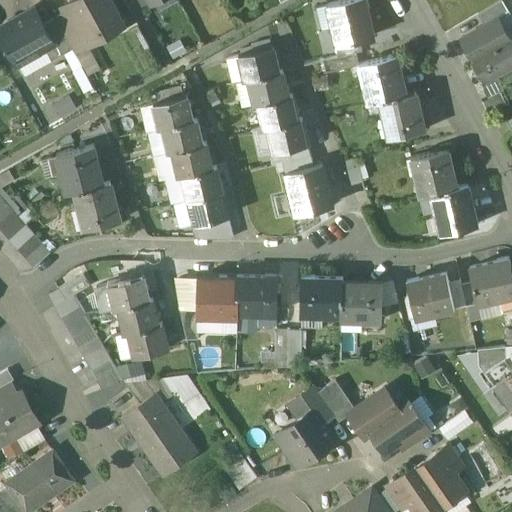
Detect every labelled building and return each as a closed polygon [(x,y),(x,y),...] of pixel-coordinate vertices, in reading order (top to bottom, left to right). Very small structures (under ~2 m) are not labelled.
[(111,0),(70,0),(69,1),(73,7),(67,10),(74,22),(80,19),(89,36),(91,35),(121,18),(111,0)] [(366,0),(347,0),(328,5),(337,44),(361,38),(373,36),(367,8),(368,8),(366,0)] [(502,0),(478,14),(484,25),(508,11),(502,0)] [(36,8),(0,27),(0,30),(18,63),(46,48),(55,42),(44,23),(36,8)] [(80,19),(74,22),(67,10),(56,16),(73,48),(92,37),(91,35),(89,36),(80,19)] [(44,23),(55,42),(46,48),(52,60),(73,48),(56,16),(44,23)] [(499,18),(461,39),(472,59),(510,38),(499,18)] [(361,38),(337,44),(339,55),(357,51),(364,49),(361,38)] [(511,40),(510,38),(472,59),(484,81),(505,70),(511,65),(511,40)] [(273,45),(239,53),(245,79),(249,78),(279,71),(273,45)] [(339,55),(323,59),(326,73),(361,65),(360,63),(357,51),(339,55)] [(245,79),(239,53),(226,56),(232,82),(236,81),(245,79)] [(397,55),(360,63),(361,65),(369,101),(380,99),(404,93),(398,67),(400,66),(397,55)] [(279,71),(249,78),(255,103),(259,102),(289,94),(283,70),(279,71)] [(245,79),(236,81),(242,106),(255,103),(249,78),(245,79)] [(404,93),(380,99),(389,137),(426,128),(423,116),(422,116),(416,90),(404,93)] [(187,94),(154,101),(160,126),(164,126),(193,119),(187,94)] [(289,94),(259,102),(264,126),(269,125),(298,118),(292,94),(289,94)] [(193,119),(164,126),(169,150),(173,149),(203,142),(198,118),(193,119)] [(298,118),(269,125),(275,150),(308,142),(302,118),(298,118)] [(264,126),(255,129),(261,154),(275,150),(269,125),(264,126)] [(203,142),(173,149),(179,174),(184,173),(213,166),(207,141),(203,142)] [(94,142),(57,151),(66,190),(74,189),(102,182),(96,156),(97,155),(94,142)] [(448,147),(412,156),(412,157),(416,156),(420,172),(416,173),(421,195),(432,193),(456,187),(450,160),(451,160),(448,147)] [(169,150),(157,153),(162,177),(167,176),(167,177),(179,174),(173,149),(169,150)] [(356,157),(345,161),(352,184),(363,180),(362,178),(358,165),(356,157)] [(364,163),(358,165),(362,178),(368,176),(364,163)] [(322,164),(286,172),(291,194),(295,193),(299,209),(295,210),(295,212),(332,203),(329,190),(328,190),(322,164)] [(213,166),(184,173),(189,197),(223,189),(217,165),(213,166)] [(179,174),(167,177),(173,201),(177,200),(189,197),(184,173),(179,174)] [(102,182),(74,189),(84,228),(121,218),(118,206),(117,206),(111,180),(102,182)] [(456,187),(432,193),(437,214),(441,213),(445,229),(440,230),(441,232),(478,223),(475,211),(473,211),(467,184),(456,187)] [(223,189),(189,197),(196,223),(229,215),(223,189)] [(3,196),(0,198),(0,214),(11,205),(3,196)] [(189,197),(177,200),(183,226),(196,223),(189,197)] [(11,205),(0,214),(0,226),(2,229),(19,214),(11,205)] [(19,214),(2,229),(10,238),(27,223),(19,214)] [(234,238),(229,215),(196,223),(199,237),(234,238)] [(27,223),(10,238),(18,247),(35,232),(27,223)] [(35,232),(18,247),(26,256),(42,241),(35,232)] [(42,241),(26,256),(34,265),(50,251),(42,241)] [(497,260),(471,266),(474,279),(479,300),(499,296),(502,311),(511,308),(511,268),(509,256),(497,259),(497,260)] [(84,272),(59,286),(66,297),(75,293),(90,284),(84,272)] [(447,272),(420,278),(420,276),(408,279),(416,315),(455,306),(449,280),(447,272)] [(144,273),(110,281),(116,306),(120,305),(150,298),(144,273)] [(265,274),(238,274),(238,278),(237,310),(278,311),(279,274),(265,273),(265,274)] [(342,277),(316,276),(316,275),(303,274),(302,311),(341,312),(342,281),(342,277)] [(238,278),(211,277),(211,276),(199,275),(198,305),(198,312),(200,312),(200,308),(216,309),(215,313),(218,313),(237,313),(237,310),(238,278)] [(460,277),(449,280),(455,305),(466,303),(462,282),(460,277)] [(383,280),(369,279),(369,281),(342,281),(341,312),(341,316),(382,317),(383,280)] [(474,279),(462,282),(467,304),(479,301),(479,300),(474,279)] [(66,297),(55,303),(62,314),(81,304),(75,293),(66,297)] [(150,298),(120,305),(125,330),(130,329),(160,322),(155,297),(150,298)] [(81,304),(62,314),(67,325),(87,314),(81,304)] [(198,305),(179,304),(187,336),(200,337),(200,327),(200,312),(198,312),(198,305)] [(216,309),(200,308),(200,312),(200,327),(218,327),(218,313),(215,313),(216,309)] [(87,314),(67,325),(73,335),(93,325),(87,314)] [(160,322),(130,329),(136,353),(170,345),(164,321),(160,322)] [(93,325),(73,335),(79,346),(99,335),(93,325)] [(289,326),(277,326),(277,351),(288,351),(289,326)] [(303,327),(289,326),(288,351),(303,351),(303,327)] [(99,335),(79,346),(85,356),(105,345),(99,335)] [(105,345),(85,356),(91,367),(111,356),(105,345)] [(505,346),(479,348),(478,363),(493,385),(497,383),(496,382),(511,371),(511,368),(506,360),(505,346)] [(111,356),(91,367),(97,377),(116,366),(111,356)] [(116,366),(97,377),(103,388),(123,378),(116,366)] [(9,367),(0,371),(0,385),(9,380),(14,377),(9,367)] [(164,396),(190,393),(191,409),(201,408),(197,371),(162,375),(164,396)] [(511,371),(496,382),(497,383),(511,404),(511,371)] [(355,408),(335,379),(319,390),(335,414),(340,420),(350,414),(349,413),(355,408)] [(0,385),(0,404),(17,394),(9,380),(0,385)] [(319,390),(315,385),(302,394),(312,409),(314,408),(323,423),(324,422),(335,414),(319,390)] [(355,408),(349,413),(350,414),(366,437),(373,432),(371,429),(400,409),(400,408),(386,388),(355,408)] [(157,390),(122,414),(131,427),(166,403),(157,390)] [(17,394),(0,404),(0,436),(2,440),(38,420),(22,391),(17,394)] [(400,409),(371,429),(373,432),(384,448),(395,440),(425,419),(424,418),(422,419),(410,401),(400,408),(400,409)] [(197,449),(166,403),(131,427),(163,473),(197,449)] [(312,409),(281,431),(290,446),(285,449),(297,465),(315,452),(317,454),(327,446),(325,444),(334,438),(324,422),(323,423),(314,408),(312,409)] [(449,436),(472,420),(466,411),(443,426),(449,436)] [(425,419),(395,440),(403,451),(432,431),(425,419)] [(464,466),(448,442),(436,450),(440,456),(419,469),(444,505),(466,490),(454,473),(464,466)] [(54,449),(7,481),(9,485),(27,511),(28,511),(75,479),(54,449)] [(434,511),(444,505),(419,469),(400,483),(398,484),(410,502),(417,511),(434,511)] [(397,478),(385,486),(400,509),(410,502),(398,484),(400,483),(397,478)] [(9,485),(0,490),(0,511),(25,511),(27,511),(9,485)] [(387,511),(371,488),(337,511),(387,511)]
